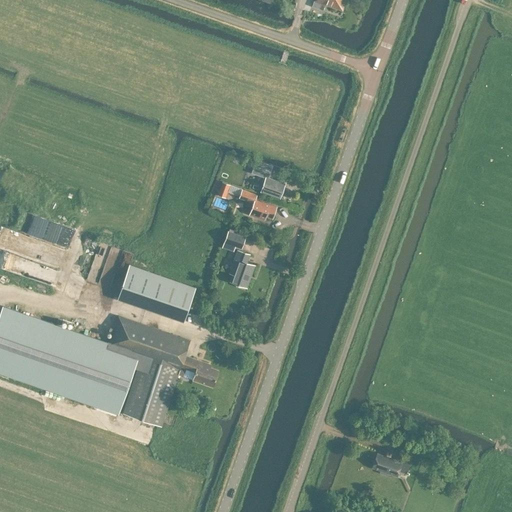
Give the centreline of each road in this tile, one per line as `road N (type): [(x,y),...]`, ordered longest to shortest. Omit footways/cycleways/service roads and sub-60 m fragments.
road 1 (unclassified): [(287,511),(466,0)]
road 2 (tertiary): [(223,511),(376,70)]
road 3 (track): [(0,297),(108,303),(278,352)]
road 4 (unclassified): [(376,70),(177,0)]
